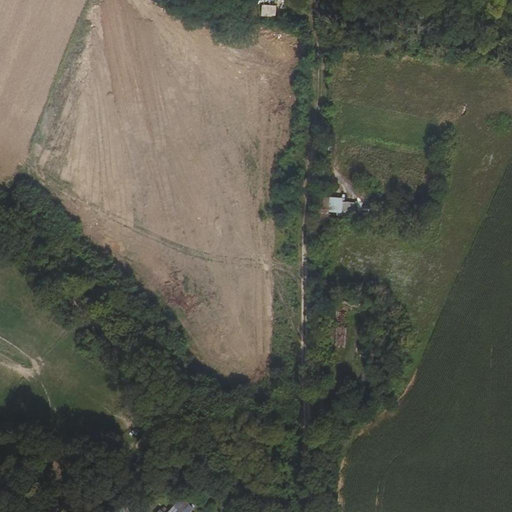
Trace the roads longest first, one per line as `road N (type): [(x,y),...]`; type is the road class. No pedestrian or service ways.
road 1 (track): [(303,511),(315,0)]
road 2 (track): [(0,227),(172,407),(232,511)]
